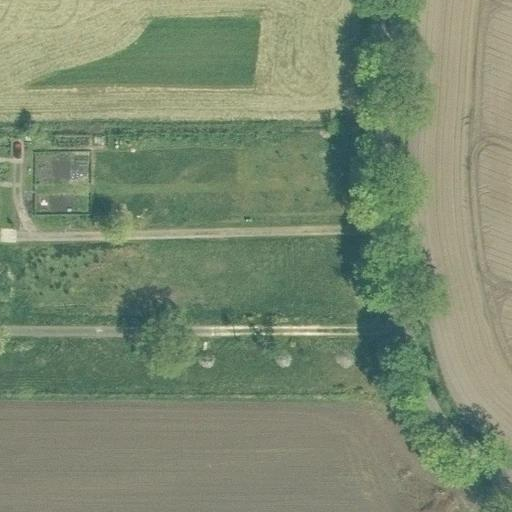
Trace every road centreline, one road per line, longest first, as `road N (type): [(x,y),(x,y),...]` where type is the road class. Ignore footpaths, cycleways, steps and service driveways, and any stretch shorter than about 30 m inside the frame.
road 1 (unclassified): [(511,481),(489,471),(432,417),(401,331),(381,209),(388,0)]
road 2 (track): [(401,331),(0,334)]
